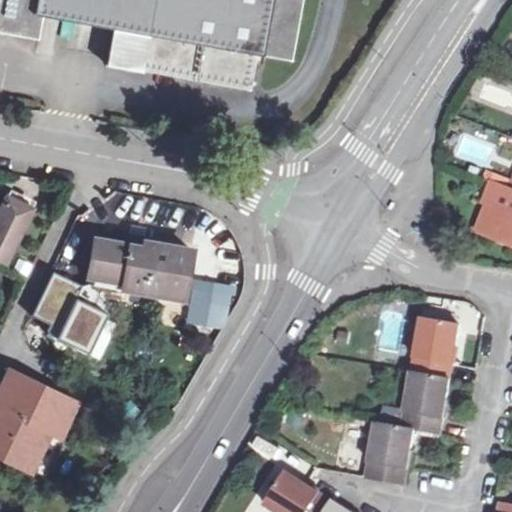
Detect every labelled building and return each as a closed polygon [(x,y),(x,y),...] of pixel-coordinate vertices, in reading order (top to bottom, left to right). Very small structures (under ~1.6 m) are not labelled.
[(0,0),(0,38),(21,42),(31,44),(36,22),(142,42),(136,76),(242,96),(249,61),(285,68),(297,0),(0,0)] [(470,170),(479,138),(462,133),(452,165),(470,170)] [(511,198),(503,218),(497,216),(488,243),(511,252),(511,198)] [(11,201),(0,222),(0,263),(8,268),(35,214),(27,210),(11,201)] [(133,246),(131,253),(147,257),(149,248),(133,246)] [(156,250),(149,248),(147,257),(131,253),(98,247),(91,278),(95,279),(93,287),(96,296),(108,299),(129,302),(130,297),(184,308),(194,259),(161,253),(155,251),(156,250)] [(110,315),(75,299),(81,287),(53,274),(30,323),(92,353),(110,315)] [(418,361),(415,376),(454,383),(457,368),(464,329),(425,321),(418,361)] [(454,383),(415,376),(408,416),(405,430),(418,433),(444,437),(447,423),(454,383)] [(22,384),(8,377),(0,393),(0,462),(40,483),(69,428),(63,426),(72,409),(22,384)] [(405,430),(378,426),(371,466),(369,481),(407,488),(410,473),(411,471),(418,433),(405,430)] [(261,440),(255,452),(273,461),(279,449),(261,440)] [(359,471),(363,454),(332,448),(328,465),(359,471)] [(309,487),(288,473),(267,506),(275,511),(328,511),(334,503),(322,495),(309,487)] [(348,511),(334,503),(328,511),(348,511)]
